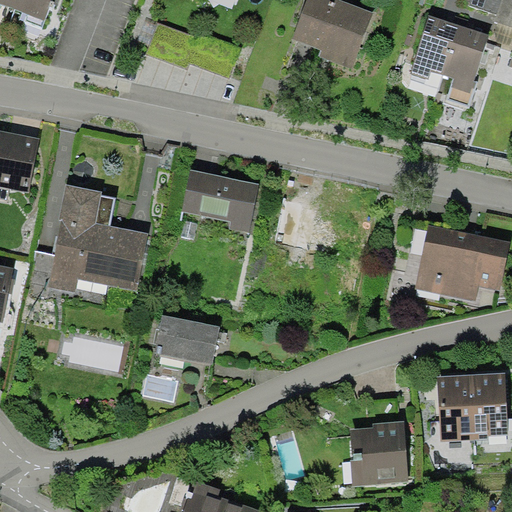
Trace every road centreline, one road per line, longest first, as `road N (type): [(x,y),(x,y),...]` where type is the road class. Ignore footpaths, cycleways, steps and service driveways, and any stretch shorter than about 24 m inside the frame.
road 1 (residential): [(5,468),(184,429),(351,361),(511,326)]
road 2 (residential): [(0,89),(511,194)]
